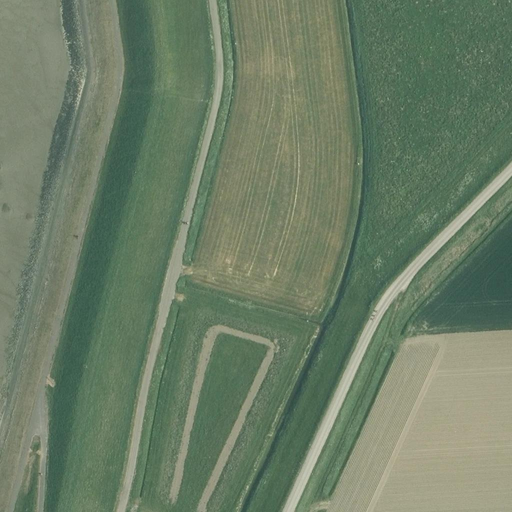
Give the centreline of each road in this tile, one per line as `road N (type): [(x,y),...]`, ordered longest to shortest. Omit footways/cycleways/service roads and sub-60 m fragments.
road 1 (tertiary): [(121,511),(215,103),(212,0)]
road 2 (unclassified): [(283,511),(384,289),(511,163)]
